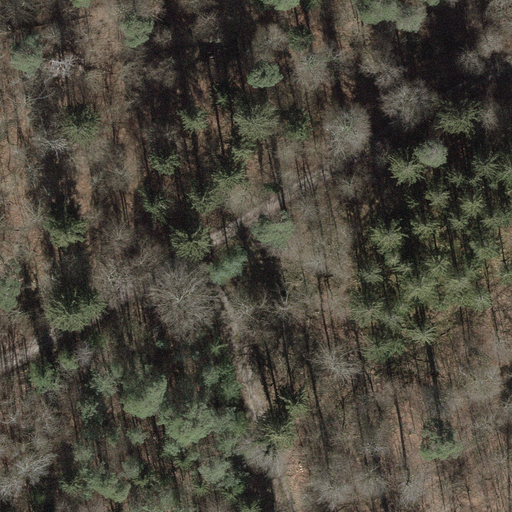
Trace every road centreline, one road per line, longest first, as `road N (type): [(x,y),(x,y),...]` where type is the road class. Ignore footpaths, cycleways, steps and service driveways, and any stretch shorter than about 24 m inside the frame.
road 1 (track): [(511,58),(0,360)]
road 2 (track): [(270,202),(238,310),(291,511)]
